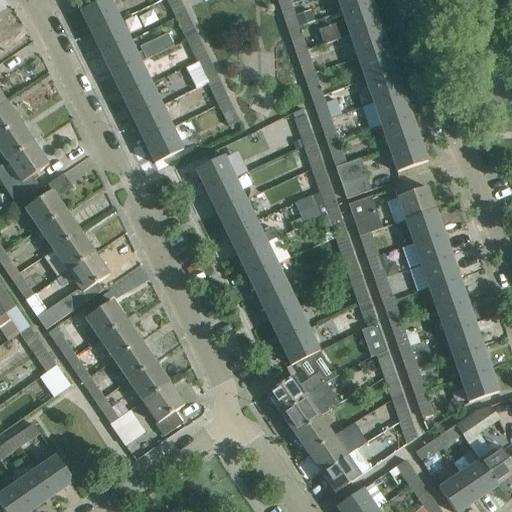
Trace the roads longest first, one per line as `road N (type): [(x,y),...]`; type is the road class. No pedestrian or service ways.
road 1 (residential): [(231,420),(221,382),(31,0)]
road 2 (residential): [(511,271),(439,98),(426,0)]
road 3 (residential): [(98,511),(231,420)]
